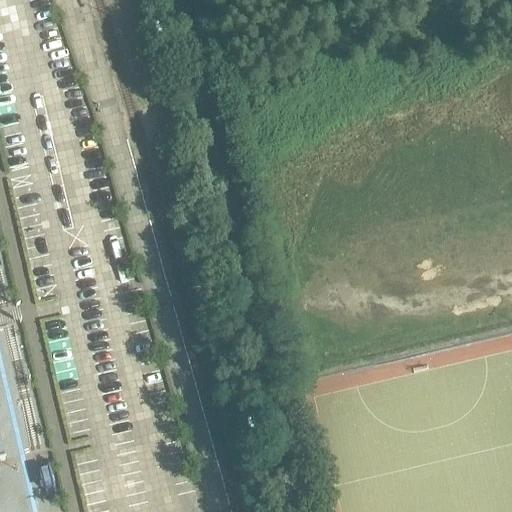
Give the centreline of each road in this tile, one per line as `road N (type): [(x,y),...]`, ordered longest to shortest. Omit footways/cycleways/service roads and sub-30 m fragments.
road 1 (unknown): [(147,511),(8,0)]
road 2 (unclassified): [(308,511),(215,120),(177,0)]
